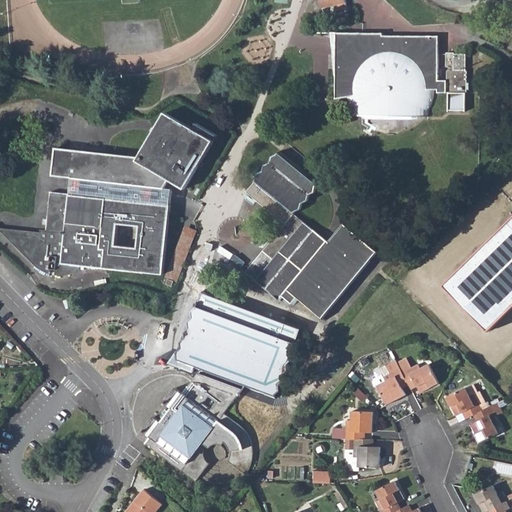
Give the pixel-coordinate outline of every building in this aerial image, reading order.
[(348,0),(319,0),(321,9),(341,4),(342,10),(351,8),(348,0)] [(339,34),(339,101),(347,100),(348,105),(350,110),(352,114),(352,119),(389,119),(431,119),(431,113),(434,107),(436,102),(437,96),(437,90),(441,90),(441,93),(465,92),(467,90),(466,72),(464,70),(464,56),(462,54),(454,54),(453,52),(444,53),(444,65),(444,66),(445,67),(446,68),(447,68),(448,68),(448,71),(447,71),(447,80),(442,80),(442,36),(389,36),(388,34),(339,34)] [(139,158),(137,161),(169,181),(185,189),(212,142),(164,114),(139,158)] [(171,191),(165,189),(169,181),(137,161),(139,158),(55,149),(53,176),(72,178),(70,192),(70,195),(142,204),(155,205),(156,197),(170,202),(171,191)] [(257,181),(247,194),(285,226),(263,253),(245,274),(281,304),(284,300),(294,307),(299,301),(323,321),(378,254),(345,227),(330,245),(294,214),(296,212),(301,210),(303,204),(307,201),(309,196),(315,193),(317,187),(319,184),(280,153),(277,157),(272,159),(270,165),(265,168),(263,173),(258,176),(257,181)] [(38,268),(42,270),(46,272),(50,274),(50,272),(56,273),(56,276),(64,275),(71,273),(79,271),(79,267),(106,269),(162,276),(169,207),(170,202),(156,197),(155,205),(142,204),(70,195),(70,192),(51,189),(46,232),(40,230),(40,233),(0,228),(0,233),(16,249),(31,263),(38,268)] [(511,218),(443,286),(486,332),(511,308),(511,218)] [(165,280),(168,281),(173,283),(177,285),(195,231),(184,227),(165,280)] [(177,362),(200,371),(183,394),(176,389),(164,403),(172,408),(169,413),(166,410),(161,416),(164,418),(162,422),(154,417),(142,432),(150,438),(145,444),(195,481),(209,463),(206,460),(203,455),(203,452),(203,449),(204,446),(205,444),(209,447),(210,445),(211,444),(213,443),(216,442),(218,442),(221,443),(223,444),(226,440),(228,443),(230,445),(231,448),(231,451),(231,455),(230,458),(228,461),(246,474),(251,466),(254,456),(253,445),(250,435),(244,426),(226,412),(241,393),(245,388),(275,399),(276,397),(281,392),(281,384),(286,378),(287,369),(291,364),(291,356),(296,351),(296,344),(301,331),(202,295),(200,301),(198,300),(197,304),(198,304),(197,306),(198,307),(197,309),(193,314),(193,319),(189,324),(190,329),(185,334),(186,339),(181,344),(182,350),(178,354),(178,359),(177,362)] [(409,359),(399,363),(403,371),(409,382),(411,385),(412,386),(418,383),(420,386),(423,392),(441,383),(431,364),(423,368),(421,365),(414,368),(409,359)] [(403,385),(409,382),(403,371),(399,363),(389,368),(394,376),(388,378),(386,375),(379,378),(377,379),(389,403),(407,394),(404,388),(403,385)] [(359,368),(356,374),(361,377),(365,372),(359,368)] [(377,375),(379,378),(386,375),(388,378),(394,376),(389,368),(377,375)] [(469,411),(473,417),(477,415),(480,413),(493,407),(491,403),(486,405),(476,385),(467,390),(466,389),(451,396),(460,415),(466,412),(469,411)] [(505,413),(500,403),(493,407),(480,413),(483,420),(480,421),(473,424),(483,442),(501,433),(497,425),(501,423),(498,416),(505,413)] [(348,439),(350,439),(364,439),(364,432),(368,432),(374,432),(375,411),(353,411),(353,420),(349,420),(349,429),(337,429),(336,439),(348,439)] [(373,446),(373,439),(368,439),(364,439),(350,439),(350,449),(348,449),(348,457),(350,459),(350,468),(352,470),(362,470),(362,467),(383,467),(383,446),(377,446),(373,446)] [(315,471),(315,481),(333,481),(333,470),(315,471)] [(378,498),(384,511),(392,511),(393,511),(400,508),(397,502),(400,500),(406,497),(396,478),(378,488),(382,496),(378,498)] [(496,507),(498,511),(503,511),(509,509),(511,507),(511,502),(506,491),(501,493),(497,484),(477,493),(487,511),(493,509),(496,507)] [(342,509),(351,503),(341,487),(332,493),(342,509)] [(144,491),(126,511),(157,511),(162,506),(144,491)]
